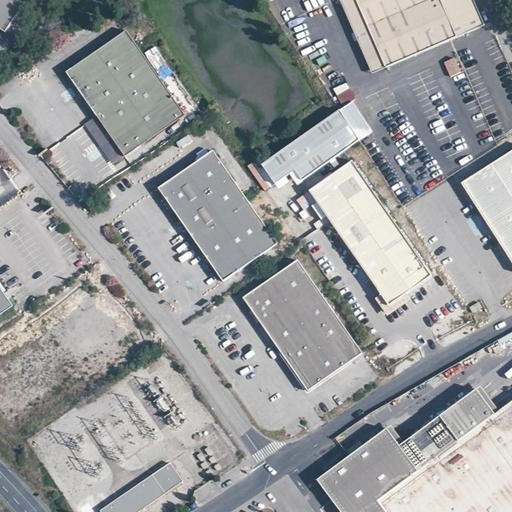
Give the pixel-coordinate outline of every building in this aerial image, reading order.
[(0,0),(0,28),(6,32),(25,3),(27,0),(0,0)] [(386,67),(357,0),(341,0),(372,73),(386,67)] [(357,0),(386,67),(459,35),(442,0),(357,0)] [(442,0),(459,35),(484,24),(472,0),(442,0)] [(69,70),(92,105),(101,117),(107,126),(126,155),(185,115),(167,87),(128,30),(69,70)] [(445,62),(451,77),(463,72),(456,57),(445,62)] [(69,70),(64,73),(88,108),(92,105),(69,70)] [(348,83),(335,88),(341,103),(354,98),(348,83)] [(354,101),(340,110),(359,140),(373,130),(370,125),(354,101)] [(359,140),(340,110),(264,164),(276,183),(297,169),(303,179),(359,140)] [(101,117),(97,120),(122,158),(126,155),(107,126),(101,117)] [(224,280),(279,243),(215,149),(160,187),(166,195),(173,206),(181,217),(190,230),(211,261),(219,273),(224,280)] [(511,151),(461,183),(500,244),(511,262),(511,151)] [(352,159),(310,188),(382,292),(389,302),(431,275),(432,273),(352,159)] [(166,195),(162,198),(169,209),(173,206),(166,195)] [(92,214),(97,210),(92,202),(87,206),(92,214)] [(312,206),(300,213),(304,219),(316,212),(312,206)] [(186,232),(190,230),(181,217),(177,220),(186,232)] [(299,259),(244,296),(253,309),(260,320),(263,325),(319,288),(299,259)] [(211,261),(207,263),(215,275),(219,273),(211,261)] [(0,276),(0,287),(3,293),(8,289),(0,276)] [(0,319),(15,310),(3,293),(0,287),(0,319)] [(319,288),(263,325),(268,331),(276,343),(283,353),(338,316),(319,288)] [(389,302),(382,292),(376,295),(387,311),(403,301),(399,296),(389,302)] [(469,307),(474,314),(484,308),(480,301),(469,307)] [(253,309),(248,312),(256,323),(260,320),(253,309)] [(338,316),(283,353),(291,365),(301,380),(308,390),(363,353),(338,316)] [(511,511),(511,404),(497,416),(475,388),(400,443),(388,427),(319,477),(344,511),(511,511)] [(102,511),(138,511),(184,480),(171,462),(102,511)]
